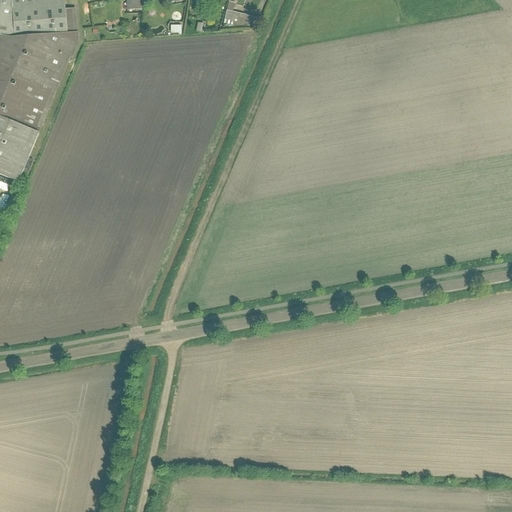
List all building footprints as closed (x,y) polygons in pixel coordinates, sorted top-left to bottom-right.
[(0,0),(0,35),(4,36),(0,45),(0,173),(23,183),(82,42),(80,10),(69,11),(67,0),(0,0)] [(142,0),(129,0),(129,12),(142,13),(142,0)] [(239,2),(232,0),(227,24),(246,29),(248,24),(262,28),(264,18),(237,11),(239,2)] [(170,22),(170,32),(185,33),(185,22),(170,22)] [(2,196),(0,195),(0,217),(9,195),(3,192),(2,196)]
